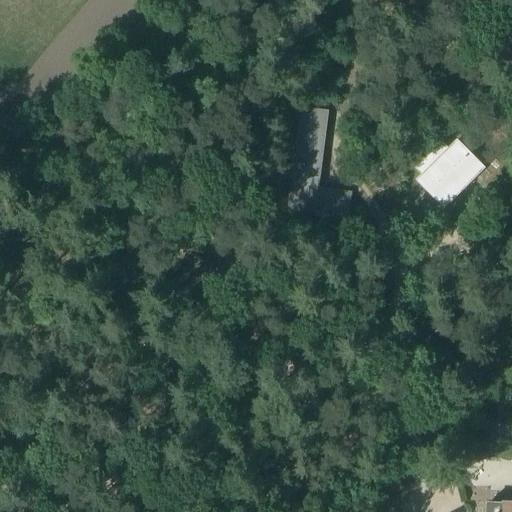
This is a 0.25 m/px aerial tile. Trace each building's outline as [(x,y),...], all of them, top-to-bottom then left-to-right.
[(345,221),(349,194),(317,190),(327,113),(302,110),(289,214),(345,221)] [(449,154),(442,146),(417,169),(425,177),(420,182),(443,206),(480,170),(457,146),(449,154)] [(423,229),(441,212),(424,195),(406,212),(423,229)] [(511,416),(508,413),(499,422),(507,431),(511,425),(511,416)] [(511,511),(511,498),(507,498),(506,507),(488,506),(487,511),(511,511)]
